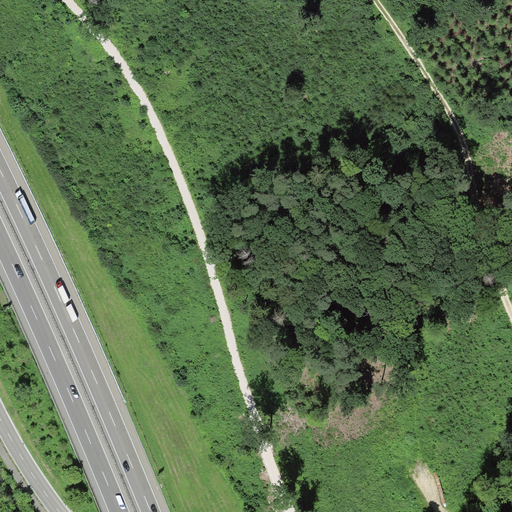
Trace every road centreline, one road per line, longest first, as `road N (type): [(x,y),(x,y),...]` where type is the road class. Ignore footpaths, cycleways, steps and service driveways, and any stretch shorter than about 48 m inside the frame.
road 1 (track): [(288,511),(209,258),(163,140),(137,85),(69,0)]
road 2 (motorway): [(150,511),(0,170)]
road 3 (track): [(373,0),(461,137),(465,191),(511,335)]
road 4 (motorway): [(0,238),(118,511)]
